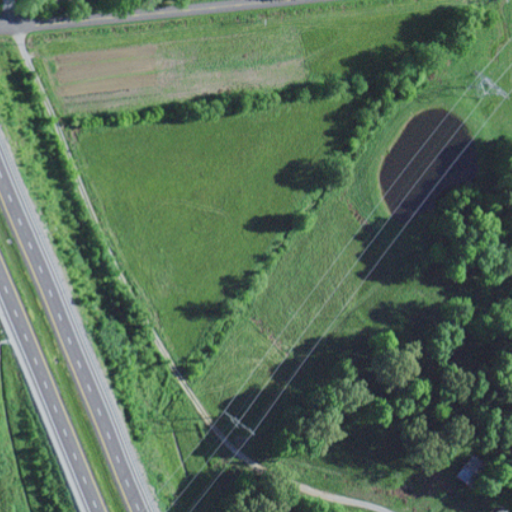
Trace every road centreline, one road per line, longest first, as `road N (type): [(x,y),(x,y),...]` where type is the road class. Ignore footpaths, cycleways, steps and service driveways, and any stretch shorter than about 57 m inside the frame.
road 1 (motorway): [(139,511),(0,175)]
road 2 (residential): [(0,30),(288,0)]
road 3 (motorway): [(0,292),(91,511)]
